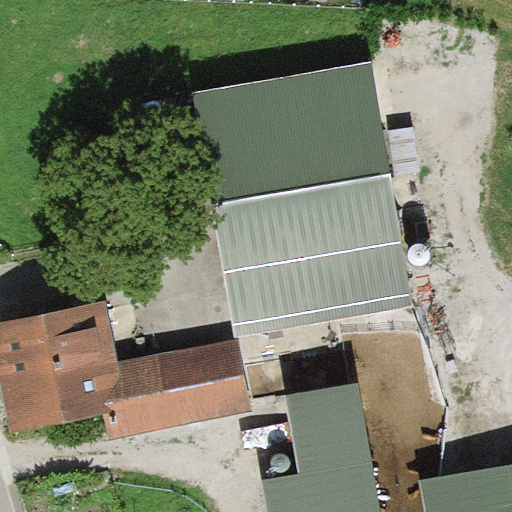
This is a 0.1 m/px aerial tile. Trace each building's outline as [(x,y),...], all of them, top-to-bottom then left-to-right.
[(365,67),(195,99),(239,337),(409,306),(365,67)] [(55,318),(0,329),(0,389),(10,439),(107,420),(121,379),(118,365),(106,308),(55,318)] [(236,340),(118,365),(121,379),(107,420),(110,442),(250,411),(236,340)] [(379,511),(357,389),(288,401),(302,478),(260,486),(264,511),(379,511)] [(511,511),(511,489),(429,501),(430,511),(511,511)]
